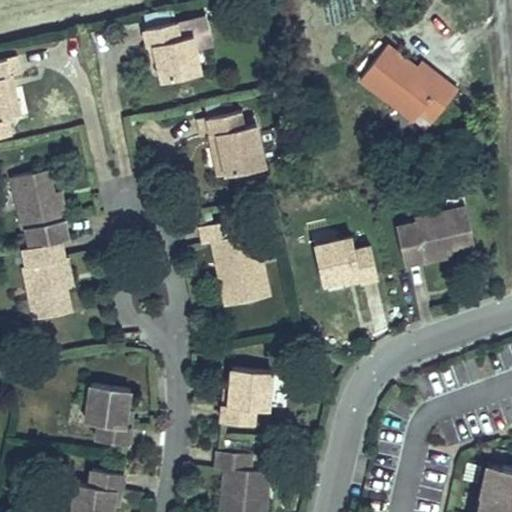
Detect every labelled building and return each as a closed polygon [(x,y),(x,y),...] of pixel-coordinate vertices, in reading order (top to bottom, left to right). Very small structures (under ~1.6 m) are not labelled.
[(206,13),(174,20),(178,36),(190,33),(194,47),(213,43),(206,13)] [(143,27),(146,43),(152,42),(156,57),(160,78),(199,70),(194,47),(190,33),(178,36),(174,20),(143,27)] [(152,42),(146,43),(150,59),(156,57),(152,42)] [(431,119),(456,88),(442,77),(437,83),(414,65),(385,42),(359,76),(412,117),(418,109),(431,119)] [(0,135),(11,133),(7,117),(12,116),(7,89),(4,75),(19,72),(16,55),(0,58),(0,135)] [(418,59),(414,65),(437,83),(442,77),(418,59)] [(15,87),(7,89),(12,116),(21,114),(15,87)] [(240,109),(199,118),(202,134),(218,131),(221,145),(227,172),(265,164),(256,122),(243,124),(240,109)] [(221,145),(211,147),(218,174),(227,172),(221,145)] [(49,167),(13,175),(25,227),(28,226),(32,244),(61,238),(68,236),(64,217),(60,218),(54,190),(49,167)] [(54,190),(60,218),(64,217),(67,217),(60,189),(54,190)] [(415,221),(397,225),(405,262),(425,257),(424,253),(450,247),(474,241),(466,206),(414,218),(415,221)] [(233,218),(201,225),(205,241),(213,240),(217,258),(223,256),(225,269),(220,270),(227,303),(270,293),(258,243),(252,244),(249,230),(237,234),(233,218)] [(255,229),(249,230),(252,244),(258,243),(255,229)] [(352,235),(315,243),(323,281),(344,277),(345,283),(378,276),(371,244),(355,248),(352,235)] [(25,264),(35,317),(71,309),(66,285),(61,259),(65,258),(61,238),(32,244),(24,246),(28,264),(25,264)] [(425,257),(426,261),(452,255),(450,247),(424,253),(425,257)] [(223,256),(217,258),(220,270),(225,269),(223,256)] [(61,259),(66,285),(75,284),(69,257),(65,258),(61,259)] [(272,369),(233,366),(231,387),(229,402),(223,402),(222,419),(254,422),(256,406),(268,407),(272,369)] [(128,408),(130,387),(92,382),(86,419),(99,421),(97,437),(129,442),(131,425),(125,424),(128,408)] [(133,409),(128,408),(125,424),(131,425),(133,409)] [(251,452),(219,449),(217,466),(225,467),(224,485),(230,486),(229,499),(223,498),(221,511),(265,511),(267,483),(262,483),(262,469),(250,468),(251,452)] [(489,460),(485,476),(499,479),(503,463),(489,460)] [(511,511),(511,465),(503,463),(499,479),(485,476),(482,492),(483,493),(478,511),(511,511)] [(72,511),(112,511),(114,503),(116,488),(122,489),(124,472),(92,467),(90,483),(77,481),(72,511)] [(116,488),(114,503),(119,504),(122,489),(116,488)]
